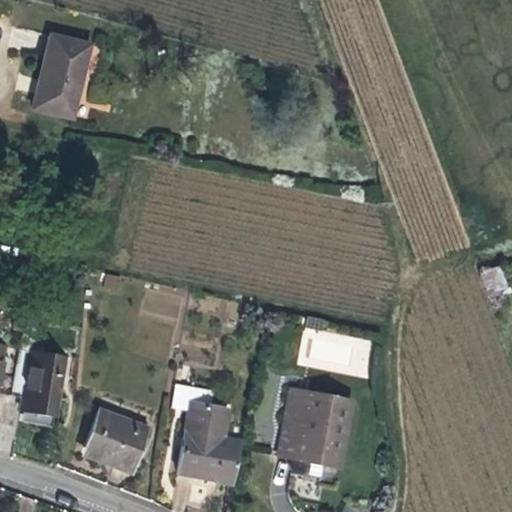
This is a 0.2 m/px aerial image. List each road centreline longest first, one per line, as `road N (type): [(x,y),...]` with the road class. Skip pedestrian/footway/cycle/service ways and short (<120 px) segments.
road 1 (track): [(397,511),(404,475),(395,337),(409,275),(313,0)]
road 2 (residential): [(0,467),(123,511)]
